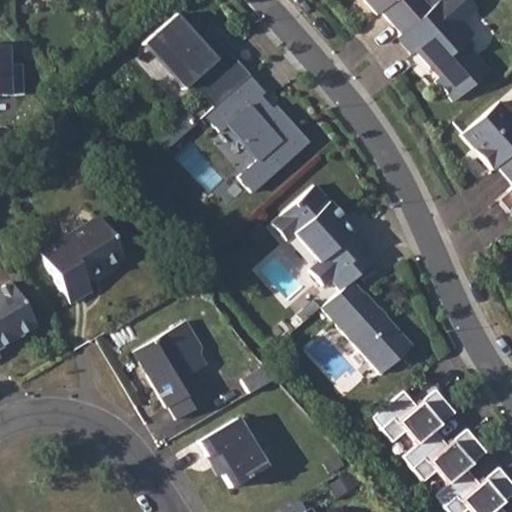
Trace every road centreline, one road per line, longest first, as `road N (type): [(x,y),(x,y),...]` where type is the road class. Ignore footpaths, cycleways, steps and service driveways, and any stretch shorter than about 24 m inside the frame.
road 1 (residential): [(261,0),(382,145),(488,360),(511,391)]
road 2 (residential): [(167,511),(113,435),(68,414),(19,416),(0,426)]
